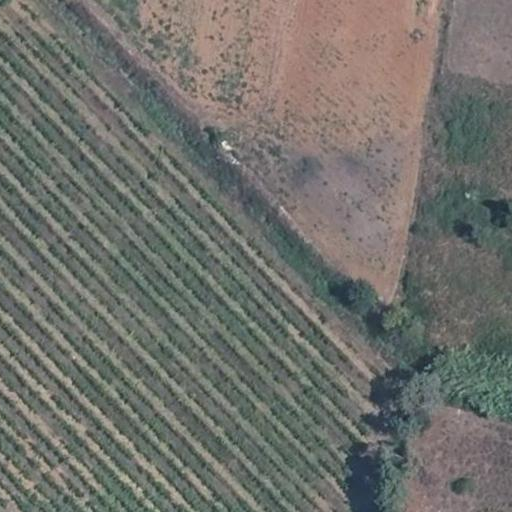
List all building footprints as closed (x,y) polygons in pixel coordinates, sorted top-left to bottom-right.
[(147,0),(141,44),(182,50),(188,0),(147,0)] [(203,0),(191,93),(231,99),(244,0),(203,0)] [(258,0),(242,107),(283,113),(300,0),(258,0)] [(312,0),(298,111),(338,116),(353,0),(312,0)] [(365,0),(351,100),(392,106),(407,0),(365,0)]
